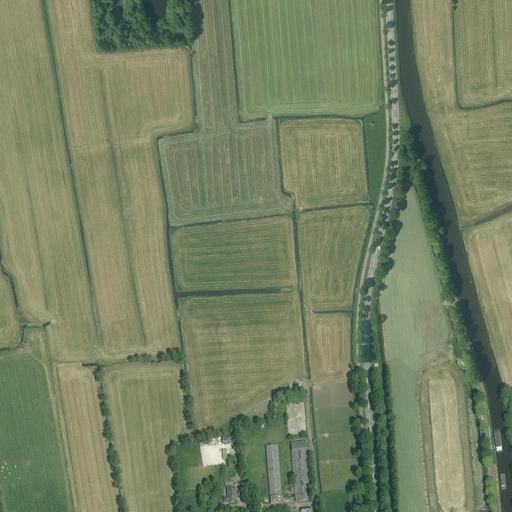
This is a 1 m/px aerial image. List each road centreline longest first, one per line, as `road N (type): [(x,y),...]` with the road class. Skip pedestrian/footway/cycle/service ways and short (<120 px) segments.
road 1 (primary): [(375,511),(365,321),(395,154),(388,0)]
road 2 (unclassified): [(496,511),(483,404),(414,147)]
